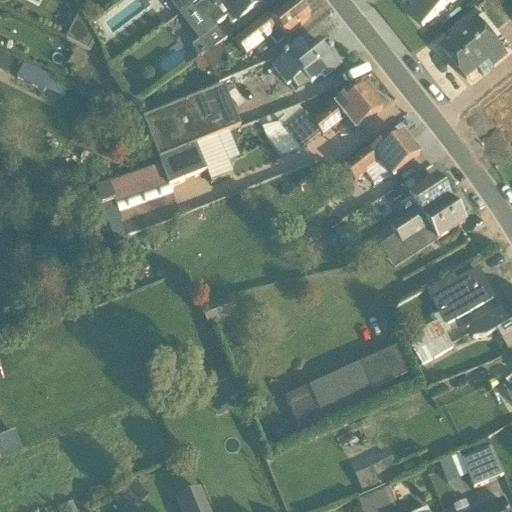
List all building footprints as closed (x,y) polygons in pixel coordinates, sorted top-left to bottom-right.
[(231,29),(261,5),(257,0),(210,0),(194,13),(200,22),(204,19),(213,30),(225,21),(231,29)] [(458,0),(398,0),(422,29),(458,0)] [(275,48),(309,21),(294,3),(270,22),(267,17),(233,43),(245,58),(269,40),(275,48)] [(483,17),(440,51),(466,82),(477,73),(482,79),(508,58),(495,42),(500,38),(483,17)] [(84,47),(88,36),(70,29),(66,41),(84,47)] [(307,52),(303,46),(270,71),(284,89),(290,85),(299,98),(337,69),(318,44),(307,52)] [(195,63),(203,74),(227,57),(219,46),(195,63)] [(0,71),(5,74),(12,62),(0,56),(0,71)] [(21,60),(15,76),(44,87),(50,71),(21,60)] [(353,134),(381,113),(365,93),(351,104),(346,98),(312,125),(297,109),(272,121),(300,151),(344,124),(353,134)] [(116,204),(126,231),(181,209),(176,196),(207,184),(193,149),(236,132),(221,94),(134,128),(158,187),(116,204)] [(390,182),(417,160),(400,137),(387,147),(383,141),(343,172),(352,183),(377,164),(390,182)] [(386,228),(392,238),(450,203),(434,180),(408,197),(415,209),(386,228)] [(463,223),(450,203),(392,238),(400,250),(427,232),(434,243),(463,223)] [(353,224),(334,232),(342,252),(361,245),(353,224)] [(445,327),(491,301),(476,274),(456,286),(452,278),(424,294),(437,317),(433,319),(436,324),(406,341),(421,368),(452,351),(443,336),(449,333),(445,327)] [(196,305),(209,331),(236,317),(223,291),(196,305)] [(511,308),(507,311),(505,307),(466,330),(472,339),(486,338),(511,323),(511,324),(511,333),(499,341),(506,353),(511,353),(511,308)] [(395,358),(356,375),(366,397),(405,380),(395,358)] [(511,373),(498,382),(511,406),(511,373)] [(221,387),(221,397),(215,397),(216,412),(233,411),(232,386),(221,387)] [(284,397),(298,430),(320,420),(307,388),(284,397)] [(0,456),(20,450),(14,431),(0,435),(0,456)] [(502,479),(486,442),(457,455),(473,491),(502,479)] [(392,461),(353,478),(360,492),(398,475),(392,461)] [(387,491),(357,503),(360,511),(382,511),(394,507),(387,491)] [(504,511),(500,501),(474,511),(504,511)]
